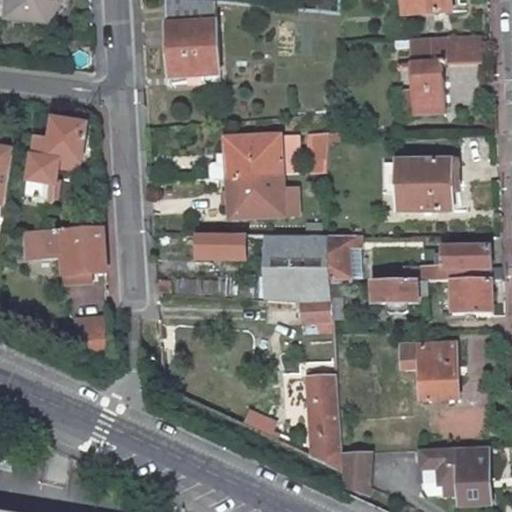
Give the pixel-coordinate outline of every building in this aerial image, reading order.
[(7,0),(5,17),(46,23),(49,1),(60,3),(60,0),(7,0)] [(217,72),(213,0),(165,0),(171,82),(198,81),(198,73),(217,72)] [(404,0),(406,11),(451,8),(450,0),(404,0)] [(446,111),(444,62),(483,59),(482,33),(443,35),(444,41),(413,43),(416,112),(446,111)] [(36,136),(22,192),(29,194),(28,198),(47,202),(55,165),(68,168),(70,159),(77,161),(85,125),(66,121),(64,129),(55,128),(52,139),(36,136)] [(309,134),(307,172),(328,171),(330,140),(331,133),(309,134)] [(297,134),(227,137),(227,152),(218,153),(218,162),(213,162),(211,165),(211,179),(229,178),(295,173),(296,173),(299,173),(297,134)] [(0,202),(4,203),(15,148),(0,145),(0,202)] [(75,169),(77,161),(70,159),(68,168),(75,169)] [(459,159),(399,160),(400,189),(400,209),(459,209),(459,159)] [(387,160),(387,189),(400,189),(399,160),(387,160)] [(295,173),(229,178),(231,216),(297,211),(295,173)] [(47,230),(53,207),(45,206),(40,230),(43,230),(47,230)] [(62,272),(94,271),(94,279),(106,279),(103,226),(47,230),(43,230),(40,230),(27,231),(28,258),(61,258),(62,272)] [(246,234),(202,234),(202,257),(246,258),(246,234)] [(285,234),(285,299),(293,299),(299,299),(332,299),(330,280),(327,234),(323,234),(285,234)] [(350,274),(350,242),(357,242),(357,234),(327,234),(330,280),(343,281),(342,276),(350,274)] [(491,246),(446,247),(446,263),(439,263),(439,270),(427,270),(428,280),(429,280),(431,280),(443,280),(448,280),(456,280),(493,280),(503,280),(502,270),(492,270),(491,246)] [(94,271),(62,272),(62,280),(94,279),(94,271)] [(406,280),(374,281),(375,301),(383,301),(383,308),(389,312),(402,312),(406,309),(405,301),(418,301),(418,291),(418,280),(406,280)] [(418,291),(431,290),(431,280),(429,280),(428,280),(424,280),(418,280),(418,291)] [(493,280),(456,280),(448,280),(449,294),(454,294),(455,313),(494,312),(493,280)] [(82,293),(83,308),(107,309),(106,294),(106,293),(82,293)] [(299,318),(333,318),(332,299),(299,299),(299,318)] [(79,346),(109,345),(107,316),(78,317),(79,346)] [(421,346),(412,346),(412,363),(422,363),(423,390),(459,389),(457,342),(421,343),(421,346)] [(308,375),(310,437),(307,437),(307,454),(344,471),(343,451),(337,374),(308,375)] [(486,446),(418,448),(419,465),(420,465),(421,485),(426,494),(457,492),(458,502),(490,501),(486,446)] [(344,471),(375,487),(373,450),(343,451),(344,471)]
